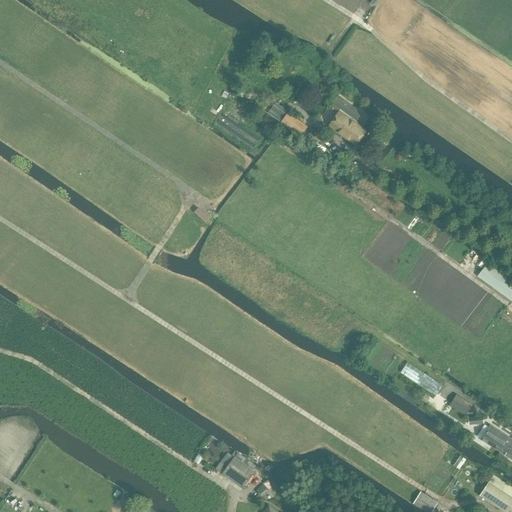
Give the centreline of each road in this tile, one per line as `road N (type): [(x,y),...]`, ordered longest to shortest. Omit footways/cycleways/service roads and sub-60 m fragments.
road 1 (track): [(447,505),(0,218)]
road 2 (track): [(486,408),(217,228)]
road 3 (track): [(233,491),(31,361),(0,351)]
road 4 (track): [(213,207),(0,62)]
road 5 (track): [(511,146),(353,18),(365,0)]
road 6 (track): [(511,100),(406,29)]
road 7 (track): [(123,299),(191,193)]
